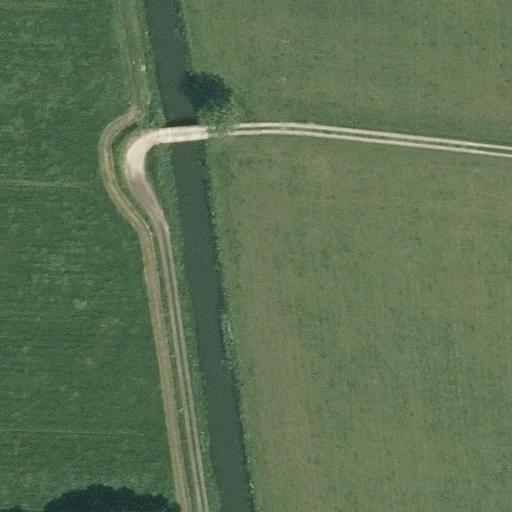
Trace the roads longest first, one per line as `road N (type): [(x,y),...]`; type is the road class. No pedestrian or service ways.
road 1 (track): [(148,139),(135,163),(160,221),(205,511)]
road 2 (track): [(511,156),(295,131),(148,139)]
road 3 (track): [(148,139),(150,94),(131,0)]
